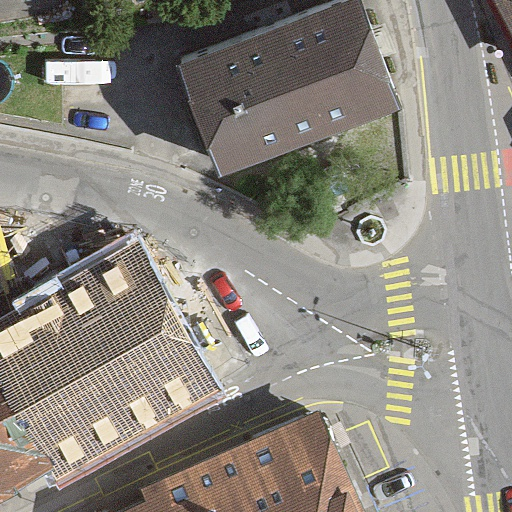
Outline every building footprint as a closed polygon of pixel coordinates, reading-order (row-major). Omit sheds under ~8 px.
[(511,0),(502,0),(511,16),(511,0)] [(407,118),(364,2),(186,69),(230,185),(407,118)] [(150,252),(0,324),(0,360),(58,474),(221,392),(150,252)] [(0,503),(58,474),(0,360),(0,503)] [(364,511),(320,416),(149,496),(154,506),(140,511),(364,511)]
